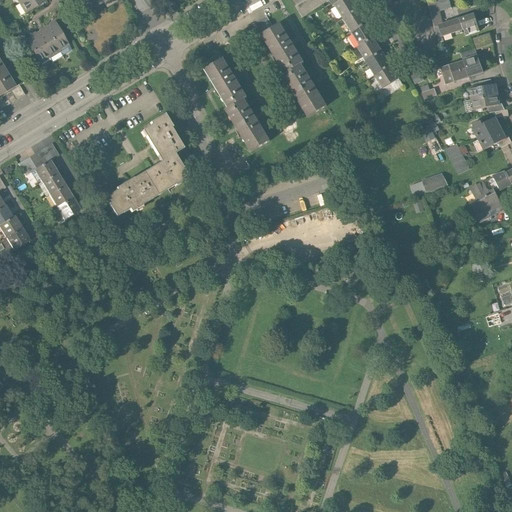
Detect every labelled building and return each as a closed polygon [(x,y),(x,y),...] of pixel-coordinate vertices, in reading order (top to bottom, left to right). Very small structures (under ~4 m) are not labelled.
[(26,0),(19,4),(25,14),(49,0),(26,0)] [(86,0),(92,10),(104,3),(108,0),(86,0)] [(108,0),(104,3),(107,8),(118,2),(116,0),(108,0)] [(304,0),(295,6),(302,18),(329,1),(328,0),(304,0)] [(352,0),(341,0),(332,5),(341,20),(358,9),(352,0)] [(436,38),(441,37),(437,26),(443,24),(439,11),(451,8),(448,0),(431,0),(427,2),(436,38)] [(358,9),(341,20),(349,33),(367,23),(358,9)] [(473,14),(458,19),(462,30),(464,37),(479,32),(473,14)] [(239,47),(259,35),(272,27),(266,17),(233,37),(239,47)] [(441,37),(462,30),(458,19),(443,24),(437,26),(441,37)] [(46,27),(61,52),(70,47),(55,21),(52,23),(46,27)] [(272,27),(259,35),(283,74),(300,64),(303,62),(291,43),(279,23),(272,27)] [(367,23),(349,33),(357,46),(372,37),(375,36),(367,23)] [(61,52),(46,27),(43,29),(36,33),(51,58),(61,52)] [(40,65),(51,58),(36,33),(33,35),(25,39),(40,65)] [(476,36),(477,47),(494,45),(493,34),(476,36)] [(355,48),(363,62),(380,51),(372,37),(357,46),(355,48)] [(70,47),(61,52),(63,56),(72,51),(70,47)] [(474,49),(460,53),(463,60),(469,78),(482,73),(474,49)] [(363,62),(373,76),(389,66),(380,51),(363,62)] [(0,59),(0,96),(16,87),(7,71),(0,59)] [(225,60),(205,72),(228,110),(246,99),(248,98),(236,78),(225,60)] [(469,78),(463,60),(439,68),(445,86),(469,78)] [(280,75),(306,118),(326,106),(312,84),(300,64),(283,74),(280,75)] [(373,76),(381,90),(389,85),(398,80),(389,66),(373,76)] [(419,73),(410,77),(414,85),(423,81),(419,73)] [(398,80),(389,85),(394,93),(403,87),(398,80)] [(19,85),(16,87),(0,96),(0,110),(25,96),(19,85)] [(480,88),(468,90),(470,100),(497,95),(495,85),(492,86),(480,88)] [(436,96),(434,89),(429,91),(422,93),(419,94),(421,101),(436,96)] [(497,95),(470,100),(470,101),(472,110),(486,107),(499,105),(497,95)] [(226,111),(252,155),(272,144),(257,119),(246,99),(228,110),(226,111)] [(472,110),(470,101),(463,103),(465,111),(472,110)] [(499,105),(486,107),(488,114),(494,112),(504,111),(501,104),(499,105)] [(152,147),(162,163),(175,155),(184,150),(172,130),(174,129),(165,114),(151,123),(152,125),(143,131),(152,147)] [(429,114),(424,116),(429,126),(434,124),(429,114)] [(495,118),(481,125),(479,122),(470,125),(477,140),(500,128),(495,118)] [(434,124),(429,126),(433,133),(439,131),(435,123),(434,124)] [(429,128),(420,132),(426,144),(435,139),(429,128)] [(500,128),(477,140),(481,150),(497,142),(505,138),(500,128)] [(505,138),(497,142),(500,149),(511,143),(508,137),(505,138)] [(31,173),(52,160),(59,156),(52,144),(18,164),(25,176),(31,173)] [(457,145),(445,150),(457,176),(469,170),(457,145)] [(175,155),(162,163),(156,167),(143,175),(157,197),(176,185),(177,187),(190,179),(175,155)] [(52,160),(31,173),(37,183),(41,180),(42,183),(59,173),(52,160)] [(42,183),(50,195),(66,185),(59,173),(42,183)] [(511,186),(505,173),(491,177),(499,192),(511,186)] [(157,197),(143,175),(126,185),(117,190),(119,192),(106,199),(117,218),(130,210),(131,213),(157,197)] [(448,187),(442,175),(421,181),(422,182),(426,195),(448,187)] [(482,181),(468,188),(481,215),(475,218),(478,224),(491,218),(488,213),(497,208),(501,207),(494,194),(489,196),(482,181)] [(426,195),(422,182),(410,187),(414,199),(426,195)] [(50,195),(58,209),(75,199),(66,185),(50,195)] [(75,199),(58,209),(65,221),(82,211),(75,199)] [(420,203),(413,205),(416,214),(423,211),(420,203)] [(0,226),(13,218),(5,206),(0,209),(0,226)] [(488,213),(491,218),(500,213),(497,208),(488,213)] [(0,228),(7,239),(23,229),(15,217),(13,218),(0,226),(0,228)] [(7,239),(14,251),(31,241),(23,229),(7,239)] [(455,230),(445,232),(447,238),(457,235),(455,230)]
